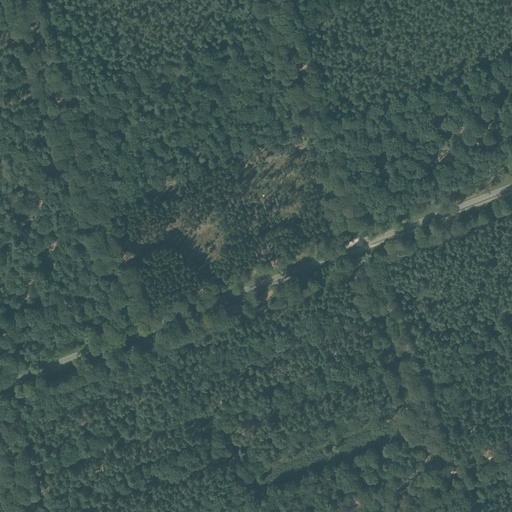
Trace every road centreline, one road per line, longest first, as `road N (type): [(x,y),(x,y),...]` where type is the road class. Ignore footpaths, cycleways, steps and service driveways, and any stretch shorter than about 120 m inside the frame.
road 1 (tertiary): [(0,385),(511,186)]
road 2 (track): [(269,0),(442,476)]
road 3 (track): [(21,0),(138,331)]
